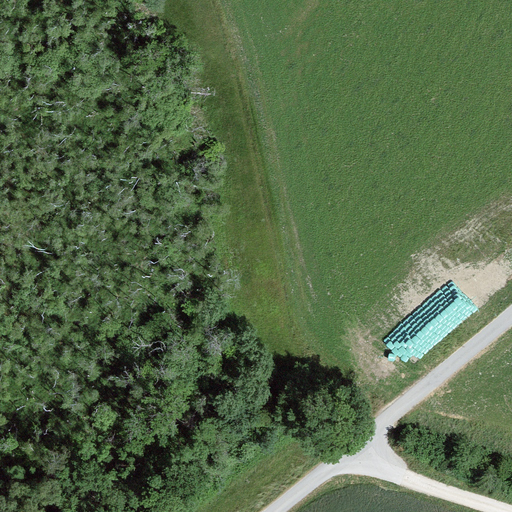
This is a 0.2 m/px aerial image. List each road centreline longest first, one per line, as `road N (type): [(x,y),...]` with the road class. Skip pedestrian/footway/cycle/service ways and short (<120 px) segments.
road 1 (track): [(511,312),(267,511)]
road 2 (track): [(351,447),(432,488),(506,511)]
